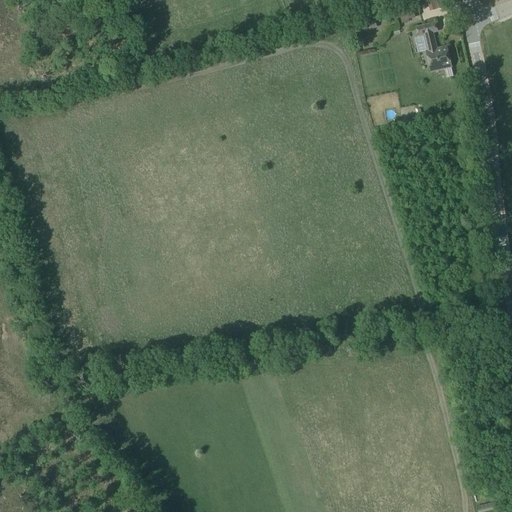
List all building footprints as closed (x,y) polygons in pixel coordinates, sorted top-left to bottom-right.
[(408,20),(415,19),(413,12),(400,15),(402,24),(409,22),(408,20)] [(376,17),(351,23),(356,41),(371,37),(369,29),(379,27),(376,17)] [(436,24),(417,29),(419,37),(424,35),(428,53),(427,53),(430,67),(432,73),(451,68),(447,51),(438,54),(433,33),(438,32),(436,24)] [(390,32),(395,41),(403,36),(398,27),(390,32)] [(417,54),(417,56),(421,55),(424,70),(429,69),(425,52),(417,54)]
